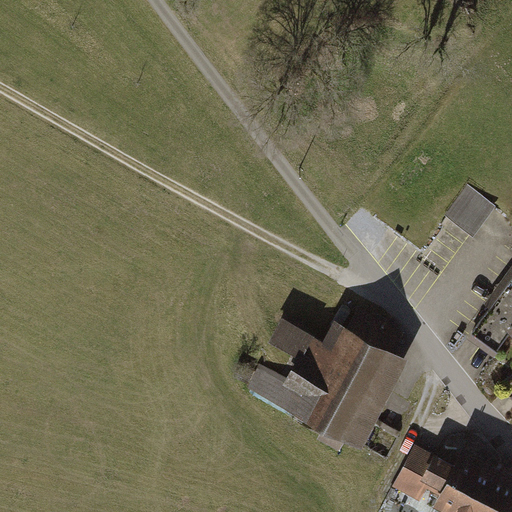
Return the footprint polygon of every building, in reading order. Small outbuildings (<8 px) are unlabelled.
[(447,213),(475,234),(497,204),(469,184),(447,213)] [(511,278),(476,330),(497,345),(511,323),(511,278)] [(254,394),(363,452),(410,363),(339,325),(327,347),(314,340),(291,382),(267,369),(254,394)] [(446,511),(486,511),(505,474),(464,453),(456,469),(418,450),(399,487),(423,500),(430,486),(444,493),(437,507),(446,511)] [(511,511),(511,477),(505,474),(486,511),(511,511)]
